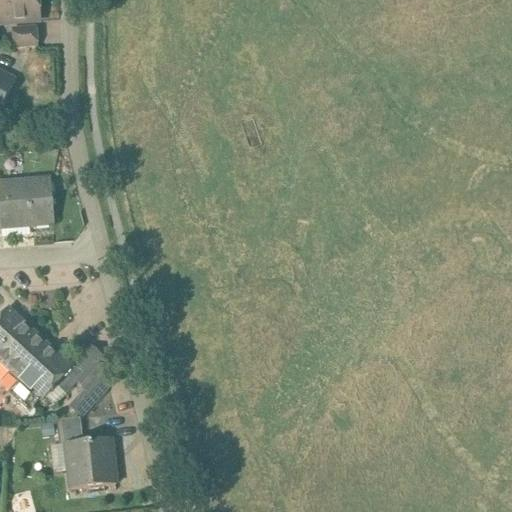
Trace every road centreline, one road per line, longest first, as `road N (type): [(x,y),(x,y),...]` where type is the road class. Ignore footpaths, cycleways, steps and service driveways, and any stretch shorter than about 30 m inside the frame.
road 1 (residential): [(172,511),(104,250)]
road 2 (residential): [(104,250),(70,106),(69,0)]
